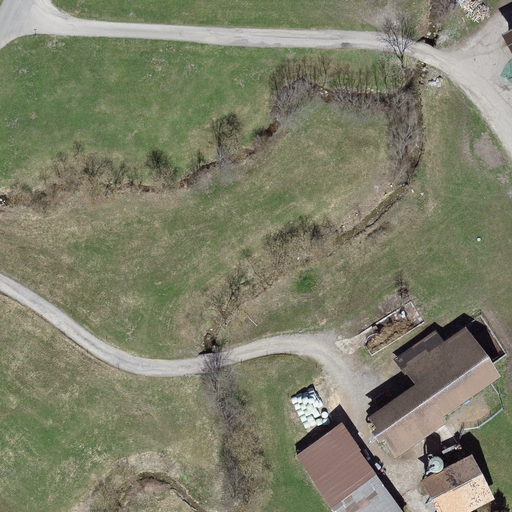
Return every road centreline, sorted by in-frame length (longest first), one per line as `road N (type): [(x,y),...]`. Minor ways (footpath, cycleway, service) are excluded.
road 1 (unclassified): [(6,15),(359,33),(501,76),(511,100)]
road 2 (residential): [(0,285),(113,355),(182,362),(320,341),(360,394)]
